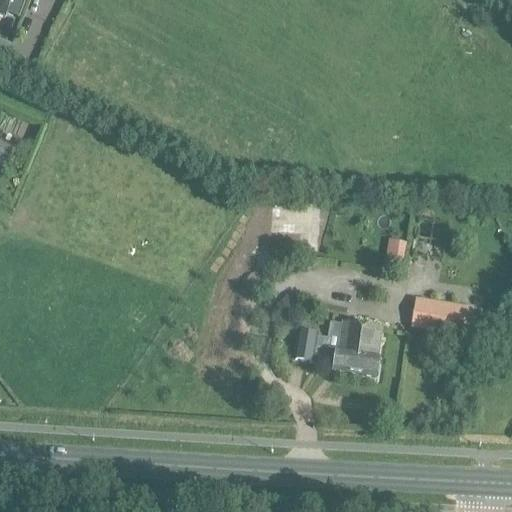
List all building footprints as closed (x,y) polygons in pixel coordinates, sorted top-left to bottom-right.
[(0,0),(0,19),(5,21),(7,15),(19,20),(26,0),(0,0)] [(0,144),(0,162),(4,164),(12,151),(0,144)] [(272,203),(268,231),(283,233),(282,235),(287,236),(288,234),(295,235),(293,251),(311,254),(318,211),(272,203)] [(369,222),(361,221),(359,228),(368,229),(369,222)] [(395,243),(391,266),(402,268),(407,245),(395,243)] [(416,303),(412,329),(469,338),(473,312),(416,303)] [(298,334),(294,362),(312,365),(313,357),(335,360),(333,372),(380,380),(383,360),(377,359),(381,331),(342,325),(342,327),(338,352),(338,353),(336,352),(336,354),(314,350),(316,337),(298,334)]
